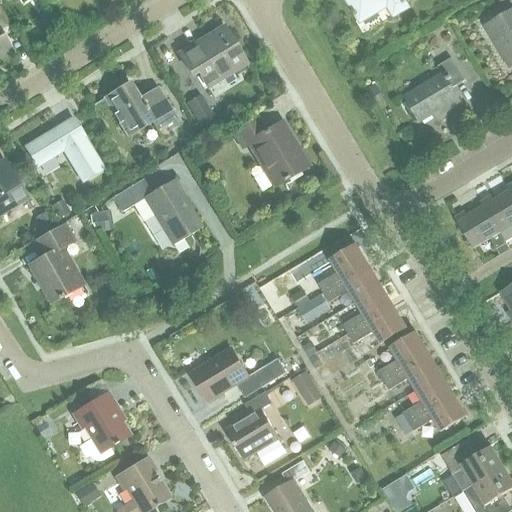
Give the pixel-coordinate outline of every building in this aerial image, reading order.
[(401,0),(346,0),(360,22),(388,6),(394,16),(407,8),(401,0)] [(508,69),(511,66),(511,0),(507,0),(511,7),(511,11),(484,28),(508,69)] [(0,58),(11,51),(0,33),(0,31),(10,25),(0,9),(0,58)] [(206,89),(246,65),(224,28),(178,55),(191,76),(197,73),(206,89)] [(443,76),(405,99),(419,123),(439,111),(441,115),(460,104),(451,89),(465,81),(452,59),(438,68),(443,76)] [(156,131),(176,119),(157,89),(138,100),(129,85),(104,100),(126,137),(151,122),(156,131)] [(372,88),(367,92),(373,102),(379,99),(372,88)] [(199,96),(185,104),(202,132),(216,123),(199,96)] [(81,182),(102,169),(72,119),(25,147),(36,166),(63,150),(81,182)] [(247,143),(256,158),(274,187),(308,167),(281,123),(265,132),(258,120),(233,134),(241,147),(247,143)] [(0,214),(27,198),(4,161),(0,163),(0,214)] [(181,241),(201,229),(184,199),(185,198),(174,180),(151,194),(143,180),(112,199),(121,213),(144,200),(172,246),(174,245),(175,247),(183,242),(181,241)] [(492,197),(482,203),(484,206),(500,233),(511,226),(511,194),(510,191),(494,200),(492,197)] [(60,203),(49,210),(56,222),(67,216),(60,203)] [(465,213),(455,219),(457,222),(473,249),(490,239),(497,250),(507,244),(500,233),(484,206),(467,216),(465,213)] [(43,216),(33,221),(40,235),(50,229),(43,216)] [(61,248),(70,243),(61,228),(34,244),(42,258),(28,266),(50,303),(82,285),(61,248)] [(507,244),(497,250),(500,256),(510,250),(507,244)] [(323,295),(370,267),(357,246),(330,262),(337,274),(318,286),(323,295)] [(382,287),(370,267),(323,295),(329,304),(349,292),(355,304),(382,287)] [(511,286),(500,294),(510,311),(506,313),(511,322),(511,286)] [(382,287),(355,304),(362,315),(343,327),(348,336),(394,308),(382,287)] [(301,294),(290,301),(297,312),(308,306),(309,306),(301,294)] [(126,295),(110,306),(113,311),(129,300),(126,295)] [(308,306),(297,312),(305,327),(316,321),(308,306)] [(407,329),(394,308),(348,336),(354,345),(374,333),(381,345),(407,329)] [(384,382),(430,355),(417,333),(390,349),(397,361),(378,373),(384,382)] [(310,344),(302,349),(309,359),(315,355),(316,355),(310,344)] [(232,350),(191,375),(208,403),(248,378),(232,350)] [(315,355),(309,359),(315,371),(322,367),(315,355)] [(442,375),(430,355),(384,382),(389,391),(408,380),(415,391),(442,375)] [(278,360),(253,375),(262,389),(287,374),(278,360)] [(325,368),(320,372),(325,380),(330,376),(325,368)] [(306,373),(292,381),(299,394),(314,386),(306,373)] [(442,375),(415,391),(422,402),(403,414),(408,423),(454,395),(442,375)] [(97,385),(84,393),(91,404),(104,396),(97,385)] [(91,404),(72,416),(81,430),(84,428),(92,440),(82,446),(90,459),(90,460),(91,460),(92,461),(93,461),(94,462),(95,462),(96,463),(97,463),(98,463),(99,463),(100,463),(101,462),(102,462),(103,462),(113,456),(109,449),(130,437),(113,410),(117,408),(108,394),(104,396),(91,404)] [(226,432),(243,461),(257,453),(265,466),(286,453),(278,440),(279,440),(262,411),(272,405),(266,394),(245,406),(252,417),(226,432)] [(467,417),(454,395),(408,423),(414,433),(433,421),(441,433),(467,417)] [(37,421),(31,424),(42,443),(51,437),(44,425),(41,427),(37,421)] [(469,440),(442,456),(464,492),(504,468),(491,447),(479,455),(469,440)] [(332,447),(327,455),(339,462),(344,454),(332,447)] [(126,490),(133,501),(117,511),(148,511),(169,499),(153,473),(156,472),(148,459),(115,479),(123,492),(126,490)] [(266,499),(273,511),(312,511),(295,483),(310,473),(304,462),(283,475),(289,485),(266,499)] [(511,491),(511,481),(504,468),(464,492),(475,511),(510,511),(511,511),(511,509),(504,496),(511,491)] [(359,472),(349,478),(355,488),(365,483),(359,472)] [(395,483),(382,491),(389,503),(402,495),(395,483)] [(90,487),(74,497),(82,510),(97,499),(90,487)]
